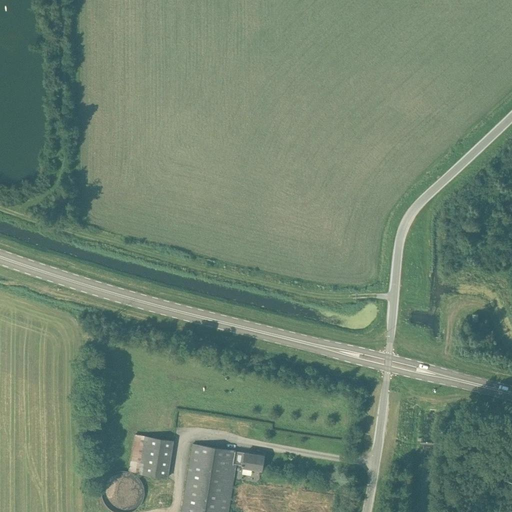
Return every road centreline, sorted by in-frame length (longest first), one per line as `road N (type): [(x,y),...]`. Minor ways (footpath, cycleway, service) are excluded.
road 1 (track): [(394,296),(315,295),(0,208)]
road 2 (primary): [(336,350),(0,254)]
road 3 (unclassified): [(389,357),(408,215),(511,115)]
road 4 (track): [(374,462),(184,435),(173,511)]
road 5 (unclassified): [(367,511),(388,369)]
